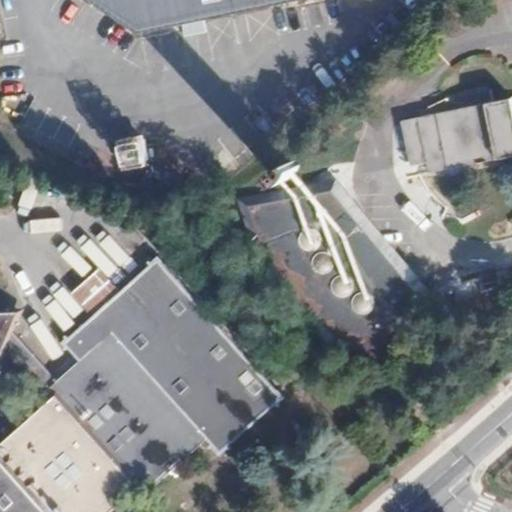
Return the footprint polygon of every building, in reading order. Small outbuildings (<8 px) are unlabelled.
[(80,0),(83,9),(132,42),(330,2),(331,0),(80,0)] [(417,126),(404,129),(416,174),(428,171),(430,177),(435,176),(436,181),(511,162),(511,102),(496,106),(494,98),(480,101),(482,110),(441,120),(440,115),(415,121),(417,126)] [(145,139),(124,144),(128,164),(149,160),(145,139)] [(281,166),(277,170),(274,174),(272,179),(276,178),(279,181),(278,184),(281,183),(286,181),(290,178),(294,173),(297,169),(299,165),(295,166),(292,163),(294,160),(289,161),(285,164),(281,166)] [(250,207),(263,246),(298,308),(352,354),(383,370),(416,292),(331,192),(250,207)] [(121,222),(100,241),(124,267),(145,249),(121,222)] [(55,250),(46,258),(72,287),(81,279),(55,250)] [(43,389),(51,397),(0,442),(0,511),(106,511),(132,489),(140,498),(194,449),(206,463),(270,404),(144,263),(56,343),(73,363),(51,382),(43,389)] [(13,310),(0,311),(0,341),(5,330),(13,310)] [(5,330),(0,341),(43,389),(51,382),(5,330)]
